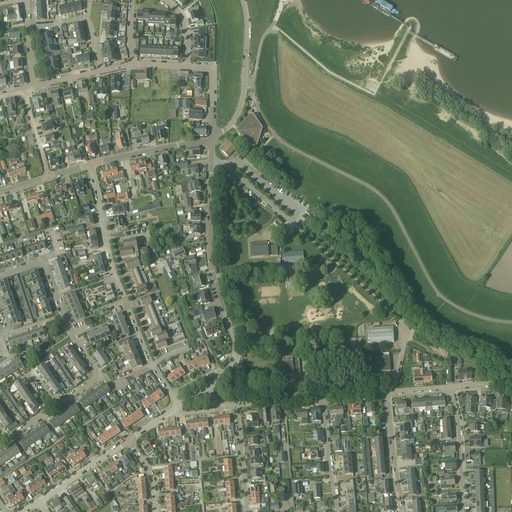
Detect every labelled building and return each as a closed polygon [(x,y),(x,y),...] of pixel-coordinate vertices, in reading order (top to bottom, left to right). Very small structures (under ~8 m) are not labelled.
[(81,2),(73,3),(75,13),(82,11),(82,9),(81,4),(81,2)] [(73,3),(66,5),(68,14),(75,13),(73,3)] [(6,17),(21,14),(20,5),(13,7),(13,9),(6,10),(7,16),(6,17)] [(59,7),(60,13),(61,16),(68,14),(66,5),(59,7)] [(46,6),(37,7),(37,14),(47,13),(46,6)] [(192,15),(190,16),(191,18),(190,18),(192,24),(196,23),(197,26),(204,24),(203,21),(199,22),(197,16),(201,15),(198,8),(190,10),(192,15)] [(47,13),(37,14),(38,21),(47,21),(47,13)] [(21,14),(6,17),(7,23),(17,21),(17,22),(22,21),(21,14)] [(8,31),(4,32),(4,36),(9,35),(9,40),(19,39),(19,31),(8,31)] [(194,42),(194,45),(194,46),(195,46),(194,50),(195,50),(199,50),(199,58),(205,58),(206,52),(202,52),(202,51),(202,50),(203,50),(203,51),(203,50),(206,50),(206,39),(204,38),(204,37),(203,37),(202,37),(195,37),(195,41),(194,42)] [(13,48),(14,52),(9,52),(9,57),(14,56),(21,55),(20,48),(13,48)] [(64,53),(61,54),(62,58),(66,57),(67,62),(68,62),(70,62),(69,56),(68,52),(64,53)] [(71,66),(77,64),(77,65),(84,64),(82,56),(73,58),(72,55),(69,56),(70,62),(71,66)] [(150,81),(150,71),(143,71),(136,72),(137,81),(144,80),(144,81),(150,81)] [(19,76),(19,77),(12,78),(14,86),(20,85),(21,85),(27,84),(25,75),(19,76)] [(113,78),(112,78),(112,92),(120,92),(119,88),(120,88),(120,84),(119,84),(119,78),(118,78),(118,77),(113,77),(113,78)] [(87,88),(86,82),(78,83),(78,89),(79,94),(88,93),(88,88),(87,88)] [(97,96),(98,96),(98,97),(100,99),(105,99),(106,97),(106,96),(107,96),(107,88),(106,88),(106,82),(99,82),(99,88),(97,88),(97,96)] [(182,95),(181,99),(187,99),(190,99),(190,89),(187,89),(187,95),(182,95)] [(63,91),(64,98),(65,101),(71,100),(71,102),(77,101),(76,94),(73,94),(72,90),(68,91),(67,90),(63,91)] [(52,100),(55,100),(57,106),(61,105),(59,99),(60,99),(60,95),(58,95),(58,92),(51,93),(52,100)] [(16,108),(14,99),(5,101),(6,107),(7,107),(8,114),(9,114),(10,118),(16,116),(15,113),(16,113),(15,108),(16,108)] [(190,101),(176,101),(176,110),(190,110),(190,101)] [(190,111),(190,119),(202,120),(203,112),(190,111)] [(259,135),(262,129),(258,125),(255,120),(254,115),(248,115),(238,132),(252,146),(257,145),(257,140),(259,135)] [(53,126),(58,124),(56,119),(48,122),(48,124),(42,126),(44,133),(55,130),(53,126)] [(194,127),(195,127),(195,136),(206,136),(206,127),(199,127),(199,124),(194,124),(194,127)] [(159,141),(160,142),(162,142),(162,141),(165,140),(164,137),(165,136),(163,129),(160,129),(159,127),(156,127),(157,133),(159,141)] [(121,130),(116,131),(117,135),(118,141),(117,141),(119,150),(126,148),(124,139),(122,133),(121,130)] [(136,146),(137,146),(138,147),(140,146),(140,145),(143,144),(142,138),(140,132),(133,134),(135,140),(131,140),(132,144),(136,143),(136,146)] [(48,144),(53,142),(54,146),(59,144),(56,135),(46,138),(48,144)] [(103,144),(100,145),(101,148),(102,154),(109,152),(108,146),(111,145),(110,139),(106,140),(102,141),(103,144)] [(86,143),(88,147),(87,147),(90,157),(96,155),(95,149),(95,145),(97,145),(96,141),(91,142),(86,143)] [(230,143),(222,152),(228,157),(236,149),(230,143)] [(70,152),(70,155),(66,156),(68,163),(75,162),(71,147),(68,148),(69,152),(70,152)] [(74,147),(71,147),(75,162),(81,160),(79,152),(78,151),(76,151),(75,151),(74,147)] [(189,152),(186,152),(187,159),(190,159),(195,159),(194,156),(200,155),(199,147),(188,148),(189,152)] [(58,159),(54,160),(53,155),(49,156),(50,161),(52,167),(53,167),(54,167),(55,167),(56,166),(59,165),(59,164),(62,163),(61,159),(58,160),(58,159)] [(160,158),(159,159),(160,162),(159,162),(160,167),(163,166),(163,169),(163,172),(168,171),(168,168),(167,168),(166,165),(167,165),(165,157),(162,158),(161,158),(160,158)] [(151,164),(146,165),(145,162),(138,164),(140,171),(140,174),(144,173),(144,171),(147,170),(146,169),(151,168),(151,164)] [(136,172),(140,171),(138,164),(131,165),(133,177),(137,176),(136,172)] [(23,165),(15,168),(17,175),(26,173),(24,167),(23,165)] [(199,174),(197,165),(187,167),(187,168),(189,176),(199,174)] [(117,169),(109,170),(111,177),(112,182),(124,179),(123,175),(122,171),(117,172),(117,169)] [(15,170),(7,172),(9,178),(17,175),(15,170)] [(103,173),(101,174),(102,178),(104,178),(104,179),(105,184),(105,186),(109,185),(109,183),(108,178),(111,177),(109,170),(102,172),(103,173)] [(76,182),(76,183),(74,184),(78,195),(84,193),(82,188),(84,187),(82,181),(79,182),(78,181),(76,182)] [(200,192),(201,192),(200,187),(199,183),(177,187),(179,196),(180,196),(189,194),(190,194),(200,192)] [(66,189),(66,186),(58,188),(61,198),(62,199),(66,197),(65,194),(68,192),(69,195),(73,194),(71,187),(66,189)] [(58,199),(61,198),(58,188),(51,191),(56,204),(59,203),(58,199)] [(190,194),(189,194),(190,198),(193,198),(194,203),(197,203),(197,205),(199,204),(199,202),(201,202),(200,192),(190,194)] [(42,193),(34,196),(35,202),(37,206),(40,205),(38,201),(44,199),(42,193)] [(184,201),(185,208),(191,207),(190,198),(189,194),(180,196),(181,202),(184,201)] [(35,202),(34,196),(25,199),(27,204),(35,202)] [(11,203),(4,205),(7,212),(18,208),(17,205),(12,206),(11,203)] [(139,210),(140,214),(161,208),(159,203),(150,205),(149,204),(146,204),(147,208),(139,210)] [(113,208),(114,215),(125,213),(124,208),(127,208),(126,204),(119,205),(119,207),(113,208)] [(79,208),(81,214),(90,211),(88,205),(79,208)] [(191,221),(201,221),(201,219),(202,219),(202,216),(201,216),(201,214),(196,214),(196,212),(197,212),(196,209),(191,210),(191,214),(191,221)] [(85,217),(81,218),(82,224),(86,222),(87,227),(94,225),(92,217),(85,219),(85,217)] [(121,219),(122,220),(115,221),(116,229),(123,228),(122,222),(126,221),(126,218),(121,219)] [(36,229),(33,220),(27,222),(30,231),(36,229)] [(194,231),(194,235),(201,235),(201,228),(197,228),(197,227),(190,227),(190,231),(194,231)] [(136,241),(126,243),(123,243),(125,251),(120,251),(121,259),(134,257),(134,256),(136,256),(136,260),(137,260),(138,260),(139,259),(139,258),(148,257),(147,249),(138,251),(136,241)] [(43,242),(37,244),(39,252),(45,250),(43,242)] [(267,246),(267,242),(250,243),(250,247),(251,258),(269,257),(269,256),(278,256),(277,245),(268,246),(267,246)] [(37,244),(31,246),(34,254),(39,252),(37,244)] [(34,254),(31,246),(25,248),(28,256),(34,254)] [(164,258),(166,261),(185,253),(183,249),(172,253),(173,254),(164,258)] [(20,250),(14,252),(17,259),(23,257),(20,250)] [(14,252),(8,254),(11,261),(17,259),(14,252)] [(284,253),(285,264),(304,262),(303,252),(284,253)] [(185,253),(166,261),(168,267),(174,265),(180,262),(179,260),(186,257),(185,253)] [(8,254),(2,256),(5,263),(11,261),(8,254)] [(195,258),(184,261),(186,270),(190,270),(191,274),(198,272),(196,265),(195,258)] [(52,263),(54,270),(63,267),(61,260),(52,263)] [(131,271),(142,267),(141,266),(140,267),(138,260),(137,260),(136,260),(126,264),(129,272),(131,271)] [(63,267),(54,270),(56,276),(65,273),(63,267)] [(105,273),(103,267),(97,269),(94,270),(95,274),(87,276),(89,282),(98,279),(97,275),(105,273)] [(142,267),(131,271),(134,279),(145,275),(144,272),(142,273),(141,271),(143,270),(142,267)] [(30,274),(32,280),(40,278),(38,272),(30,274)] [(65,273),(56,276),(58,283),(68,280),(65,273)] [(288,274),(286,274),(287,277),(288,277),(289,284),(295,284),(295,274),(288,274)] [(145,275),(134,279),(137,287),(146,284),(146,283),(148,282),(146,279),(145,279),(144,277),(145,276),(145,275)] [(195,276),(192,276),(193,280),(196,279),(199,288),(206,286),(203,277),(196,278),(195,276)] [(40,278),(32,280),(34,286),(42,284),(40,278)] [(68,280),(58,283),(61,290),(70,287),(68,280)] [(0,284),(0,285),(2,291),(10,288),(8,282),(0,284)] [(42,284),(34,286),(36,292),(44,290),(42,284)] [(146,284),(137,287),(138,289),(136,290),(139,296),(148,292),(147,290),(148,289),(147,286),(146,284)] [(108,301),(115,298),(110,285),(103,288),(103,286),(91,291),(91,289),(84,292),(89,304),(90,304),(93,303),(96,302),(94,297),(105,292),(108,301)] [(10,288),(2,291),(4,296),(12,294),(10,288)] [(44,290),(36,292),(38,298),(46,296),(44,290)] [(66,297),(68,302),(77,298),(76,295),(79,293),(81,292),(80,291),(78,292),(75,293),(66,297)] [(210,303),(206,291),(200,293),(203,305),(210,303)] [(12,294),(4,296),(6,302),(14,300),(12,294)] [(46,296),(38,298),(40,304),(48,302),(46,296)] [(143,307),(145,306),(144,306),(154,302),(153,302),(152,299),(151,299),(150,297),(141,300),(140,300),(143,307)] [(77,298),(68,302),(70,307),(84,301),(83,300),(81,300),(79,301),(77,298)] [(14,300),(6,302),(8,308),(16,306),(14,300)] [(84,301),(70,307),(72,312),(81,308),(80,305),(83,303),(83,304),(85,303),(84,301)] [(48,302),(40,304),(42,310),(50,308),(48,302)] [(144,306),(145,306),(147,312),(156,308),(156,309),(158,308),(156,304),(155,305),(154,302),(144,306)] [(16,306),(8,308),(10,314),(18,312),(16,306)] [(50,308),(42,310),(44,316),(52,314),(50,308)] [(81,308),(72,312),(74,317),(88,311),(88,309),(85,310),(83,311),(81,308)] [(156,308),(147,312),(149,318),(159,315),(160,314),(159,310),(157,311),(156,309),(156,308)] [(203,313),(202,313),(203,315),(206,321),(216,317),(212,309),(203,313)] [(88,311),(74,317),(76,322),(85,318),(84,315),(87,314),(89,313),(88,311)] [(18,312),(10,314),(12,320),(20,318),(18,312)] [(114,321),(109,323),(110,324),(124,319),(122,314),(112,317),(114,321)] [(159,315),(149,318),(152,325),(161,321),(163,320),(161,317),(160,317),(159,315)] [(20,318),(12,320),(14,326),(22,324),(20,318)] [(124,319),(110,324),(110,326),(115,324),(116,328),(126,324),(124,319)] [(152,325),(154,330),(154,331),(160,328),(165,327),(164,323),(162,323),(161,321),(152,325)] [(218,322),(207,327),(208,330),(209,329),(210,332),(211,331),(213,335),(221,332),(218,322)] [(113,333),(114,334),(128,329),(126,324),(116,328),(118,331),(113,333)] [(108,327),(103,329),(108,343),(110,342),(108,338),(111,336),(108,327)] [(204,328),(207,336),(208,337),(213,335),(211,331),(210,332),(209,329),(208,330),(207,327),(204,328)] [(42,328),(35,330),(38,338),(45,335),(42,328)] [(154,331),(154,330),(151,332),(153,338),(157,337),(163,335),(162,334),(160,328),(154,331)] [(368,330),(369,345),(394,343),(393,328),(368,330)] [(103,329),(97,331),(101,340),(105,339),(107,344),(108,343),(103,329)] [(128,329),(114,334),(115,336),(119,334),(121,338),(130,334),(128,329)] [(35,330),(29,332),(31,340),(38,338),(35,330)] [(97,331),(92,333),(98,347),(100,346),(98,342),(101,340),(97,331)] [(202,331),(198,333),(202,342),(206,340),(202,331)] [(29,332),(22,335),(24,342),(31,340),(29,332)] [(98,347),(92,333),(87,335),(91,345),(95,343),(96,348),(98,347)] [(157,337),(159,343),(166,340),(170,339),(168,335),(167,336),(166,333),(162,334),(163,335),(157,337)] [(22,335),(15,337),(17,345),(24,342),(22,335)] [(17,345),(15,337),(8,339),(10,347),(17,345)] [(123,349),(124,352),(135,348),(132,342),(126,344),(125,340),(118,343),(119,347),(123,346),(124,348),(123,349)] [(155,344),(158,351),(159,351),(158,350),(167,347),(166,344),(168,344),(166,340),(159,343),(155,344)] [(74,352),(71,347),(66,350),(63,347),(58,350),(61,354),(64,352),(67,357),(74,352)] [(135,348),(124,352),(126,356),(127,355),(128,358),(137,354),(135,348)] [(93,355),(97,361),(105,356),(101,350),(93,355)] [(205,366),(210,364),(208,360),(210,359),(207,351),(203,353),(204,355),(201,356),(202,359),(205,366)] [(74,352),(67,357),(71,362),(78,357),(74,352)] [(137,354),(128,358),(129,360),(128,361),(129,364),(140,360),(137,354)] [(197,361),(200,368),(205,366),(202,359),(201,356),(199,357),(198,358),(196,354),(194,355),(197,361)] [(190,361),(191,363),(194,370),(200,368),(197,361),(194,355),(192,355),(194,360),(196,359),(197,361),(191,363),(190,361)] [(105,356),(97,361),(101,367),(109,362),(105,356)] [(384,357),(375,357),(376,364),(381,363),(381,372),(391,371),(389,356),(384,357)] [(78,357),(71,362),(74,367),(81,362),(78,357)] [(282,358),(284,376),(294,375),(300,374),(299,357),(282,358)] [(18,359),(12,363),(17,370),(23,366),(18,359)] [(186,365),(189,372),(194,370),(191,363),(190,361),(188,362),(187,359),(184,360),(186,365)] [(140,360),(129,364),(130,368),(132,368),(133,370),(142,367),(140,360)] [(174,366),(172,363),(169,365),(167,361),(164,362),(168,369),(174,366)] [(81,362),(74,367),(78,372),(85,367),(81,362)] [(12,363),(6,367),(11,374),(17,370),(12,363)] [(38,369),(41,374),(48,370),(45,364),(38,369)] [(181,377),(186,374),(181,368),(182,368),(179,364),(176,365),(178,368),(176,369),(177,371),(181,377)] [(6,367),(0,371),(5,378),(11,374),(6,367)] [(85,367),(78,372),(81,377),(88,372),(85,367)] [(458,370),(454,370),(455,372),(457,372),(458,381),(471,380),(470,371),(459,372),(459,370),(460,370),(460,367),(458,368),(458,370)] [(176,381),(181,377),(177,371),(176,369),(177,371),(172,374),(176,381)] [(48,370),(41,374),(45,380),(52,375),(48,370)] [(420,370),(414,371),(414,376),(415,383),(423,383),(422,370),(420,370)] [(425,370),(422,370),(423,383),(432,382),(431,372),(425,372),(425,370)] [(167,377),(168,377),(172,384),(176,381),(172,374),(170,376),(167,371),(164,373),(167,377)] [(45,380),(48,385),(55,380),(58,378),(54,373),(52,375),(45,380)] [(14,385),(18,390),(25,386),(21,380),(14,385)] [(55,380),(48,385),(52,390),(59,385),(55,380)] [(59,385),(52,390),(55,395),(62,390),(59,385)] [(105,385),(99,389),(104,396),(105,397),(107,397),(105,395),(110,392),(105,385)] [(25,386),(18,390),(21,396),(28,391),(25,386)] [(158,392),(156,394),(160,400),(164,397),(160,391),(157,386),(155,388),(158,392)] [(104,396),(99,389),(94,392),(99,399),(100,401),(102,400),(100,398),(104,396)] [(28,391),(21,396),(25,401),(31,396),(28,391)] [(148,399),(146,400),(150,407),(155,403),(151,397),(149,395),(147,391),(145,392),(148,396),(147,397),(148,399)] [(99,399),(94,392),(89,396),(94,403),(95,404),(96,404),(95,402),(99,399)] [(156,394),(153,396),(151,397),(155,403),(160,400),(156,394)] [(141,397),(138,399),(141,403),(142,403),(146,409),(150,407),(146,400),(142,395),(140,396),(141,397)] [(31,396),(25,401),(28,406),(35,401),(31,396)] [(94,403),(89,396),(84,399),(89,406),(90,408),(91,407),(90,405),(94,403)] [(467,409),(466,413),(467,413),(467,419),(474,419),(474,416),(475,413),(476,399),(476,398),(468,398),(468,403),(467,405),(466,409),(467,409)] [(89,406),(84,399),(79,402),(84,409),(89,406)] [(480,404),(480,408),(480,413),(485,413),(486,408),(490,408),(490,411),(493,411),(493,401),(491,400),(491,399),(483,399),(483,404),(480,404)] [(493,411),(493,412),(494,412),(496,409),(502,410),(502,413),(508,413),(508,409),(508,408),(508,406),(505,405),(505,400),(497,400),(497,401),(493,401),(493,411)] [(35,401),(28,406),(34,414),(39,411),(37,408),(39,406),(35,401)] [(398,410),(404,409),(405,415),(410,415),(409,408),(406,409),(405,403),(401,403),(401,402),(397,403),(398,410)] [(80,412),(75,405),(69,409),(74,416),(75,418),(77,417),(75,415),(80,412)] [(368,414),(372,413),(373,417),(376,417),(376,413),(375,413),(374,405),(367,406),(368,414)] [(349,416),(361,415),(360,406),(348,407),(349,416)] [(311,415),(312,415),(313,422),(320,421),(319,414),(320,414),(320,408),(311,409),(311,415)] [(336,408),(330,409),(330,416),(332,416),(332,419),(334,419),(335,422),(332,422),(333,427),(338,427),(337,415),(336,408)] [(74,416),(69,409),(64,413),(69,420),(70,421),(71,421),(70,419),(74,416)] [(271,410),(272,422),(272,426),(280,424),(280,421),(281,421),(280,409),(271,410)] [(139,411),(135,413),(140,420),(144,417),(139,411)] [(296,418),(302,418),(302,424),(308,424),(307,412),(301,413),(301,411),(295,411),(296,418)] [(69,420),(64,413),(59,416),(64,423),(65,425),(66,424),(65,422),(69,420)] [(135,413),(130,417),(135,423),(140,420),(135,413)] [(5,414),(0,417),(0,420),(2,424),(9,419),(5,414)] [(247,421),(247,428),(259,427),(258,420),(257,420),(257,415),(246,416),(247,421)] [(64,423),(59,416),(54,420),(59,427),(60,428),(61,428),(60,426),(64,423)] [(130,417),(125,420),(130,427),(135,423),(130,417)] [(9,419),(2,424),(6,429),(13,424),(9,419)] [(59,427),(54,420),(49,423),(54,430),(59,427)] [(130,427),(125,420),(121,423),(125,430),(130,427)] [(109,425),(112,429),(116,436),(120,433),(119,430),(121,429),(116,421),(109,425)] [(470,426),(469,426),(469,428),(469,429),(470,429),(470,433),(478,432),(480,432),(480,430),(484,430),(484,426),(482,426),(482,423),(476,422),(470,421),(470,422),(470,426)] [(406,423),(406,426),(399,427),(400,434),(411,433),(411,429),(413,429),(412,422),(406,423)] [(48,430),(45,426),(39,430),(44,437),(45,439),(47,438),(45,436),(49,433),(52,436),(54,435),(50,428),(48,430)] [(112,429),(107,433),(111,439),(116,436),(112,429)] [(44,437),(39,430),(34,433),(39,440),(40,442),(42,441),(40,439),(44,437)] [(39,440),(34,433),(29,437),(34,444),(35,446),(36,445),(35,443),(39,440)] [(107,433),(102,436),(106,442),(111,439),(107,433)] [(411,433),(400,434),(401,441),(407,441),(408,444),(414,443),(414,439),(412,439),(411,433)] [(477,435),(477,438),(470,439),(470,448),(481,447),(484,447),(484,440),(484,435),(477,435)] [(106,442),(102,436),(98,439),(102,445),(106,442)] [(34,444),(29,437),(24,440),(29,447),(30,449),(31,448),(30,446),(34,444)] [(249,447),(254,446),(255,449),(266,448),(266,443),(265,443),(265,444),(261,445),(261,443),(258,443),(257,439),(248,440),(249,447)] [(24,440),(19,444),(24,451),(29,447),(24,440)] [(144,451),(145,451),(147,455),(154,451),(151,447),(150,445),(152,443),(150,440),(148,442),(147,441),(141,446),(144,451)] [(342,440),(342,441),(334,441),(335,452),(343,451),(342,445),(345,445),(345,440),(342,440)] [(445,453),(443,453),(444,457),(450,456),(450,458),(454,457),(454,452),(456,452),(455,444),(444,445),(445,453)] [(15,446),(10,450),(15,457),(20,453),(15,446)] [(76,449),(73,451),(74,453),(76,456),(80,462),(86,457),(83,452),(85,451),(83,448),(78,451),(76,449)] [(250,453),(250,459),(259,458),(259,454),(262,454),(266,454),(266,448),(255,449),(255,452),(250,453)] [(56,449),(53,452),(55,456),(59,462),(63,460),(62,459),(59,454),(59,453),(56,449)] [(316,449),(310,449),(311,460),(321,459),(320,452),(317,453),(316,449)] [(10,450),(5,453),(9,460),(15,457),(10,450)] [(1,456),(0,456),(0,457),(4,464),(9,460),(5,453),(4,454),(4,453),(1,455),(1,456)] [(71,455),(66,459),(68,462),(70,460),(74,466),(80,462),(76,456),(74,453),(71,455)] [(472,453),(466,453),(467,462),(473,461),(473,466),(481,466),(480,460),(480,453),(473,454),(473,453),(472,453)] [(128,455),(122,459),(124,463),(122,464),(127,471),(130,469),(128,466),(133,462),(132,461),(133,460),(131,458),(130,458),(128,455)] [(259,458),(250,459),(251,466),(256,465),(257,468),(264,468),(263,462),(260,462),(259,458)] [(445,470),(456,470),(456,461),(445,461),(445,470)] [(117,462),(113,465),(117,471),(119,474),(122,478),(123,477),(120,472),(121,472),(119,470),(121,468),(117,462)] [(58,464),(53,467),(56,471),(59,476),(66,471),(63,466),(62,464),(58,464)] [(52,469),(47,472),(52,481),(59,476),(56,471),(53,467),(52,465),(50,467),(52,469)] [(110,465),(107,467),(112,475),(117,471),(113,465),(110,466),(110,465)] [(310,469),(317,469),(317,474),(324,473),(323,465),(317,466),(317,465),(310,465),(310,469)] [(114,477),(112,475),(107,467),(105,469),(105,470),(103,471),(107,478),(111,483),(111,484),(113,483),(110,479),(114,477)] [(406,472),(407,478),(415,477),(414,471),(420,471),(420,470),(421,470),(421,468),(420,468),(420,467),(409,468),(410,472),(406,472)] [(385,469),(377,469),(378,475),(377,476),(377,479),(383,478),(382,475),(386,475),(385,469)] [(107,478),(103,471),(99,474),(103,481),(104,483),(107,481),(109,485),(111,483),(107,478)] [(252,479),(257,479),(257,482),(265,482),(265,476),(260,476),(259,471),(252,472),(252,479)] [(86,479),(87,481),(84,483),(89,490),(93,488),(91,485),(92,484),(92,483),(94,482),(96,485),(98,483),(100,486),(102,485),(100,482),(99,482),(97,479),(95,480),(92,475),(86,479)] [(33,481),(39,490),(39,489),(40,490),(42,489),(41,488),(46,485),(40,476),(33,481)] [(346,482),(346,488),(354,488),(353,484),(358,484),(357,478),(350,479),(350,481),(346,482)] [(446,479),(441,480),(442,483),(443,483),(444,485),(440,485),(441,490),(452,489),(452,485),(455,485),(454,478),(446,479)] [(39,490),(33,481),(32,480),(24,485),(31,495),(39,490)] [(303,495),(302,485),(299,485),(299,484),(293,485),(294,496),(299,495),(303,495)] [(72,496),(73,496),(75,498),(84,492),(80,487),(78,485),(69,491),(72,496)] [(284,493),(284,488),(277,489),(277,486),(271,486),(272,494),(284,493)] [(309,491),(310,491),(313,490),(314,494),(314,499),(320,498),(319,486),(309,487),(309,491)] [(15,493),(12,495),(13,496),(14,498),(15,499),(18,504),(24,500),(21,494),(23,493),(21,490),(16,493),(16,494),(15,493)] [(9,491),(3,495),(4,497),(6,500),(4,501),(6,504),(9,503),(12,508),(18,504),(15,499),(14,498),(13,496),(12,495),(9,491)] [(448,502),(456,501),(456,494),(448,495),(448,498),(442,498),(442,503),(448,502)] [(68,496),(64,499),(71,510),(76,507),(68,496)] [(99,498),(94,502),(99,509),(104,505),(99,498)] [(427,498),(412,499),(412,502),(413,506),(413,509),(421,508),(421,505),(420,502),(427,501),(427,498)] [(63,502),(60,504),(57,499),(51,503),(52,505),(50,507),(52,510),(55,509),(57,511),(58,511),(62,509),(61,509),(66,505),(63,502)]
